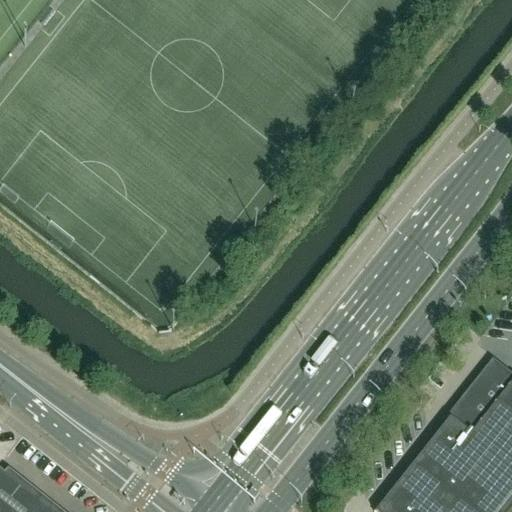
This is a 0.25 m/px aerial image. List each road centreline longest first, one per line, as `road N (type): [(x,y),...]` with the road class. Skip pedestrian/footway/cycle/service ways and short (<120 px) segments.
road 1 (primary): [(511,122),(205,511)]
road 2 (primary): [(271,511),(511,208)]
road 3 (tertiary): [(185,511),(0,365)]
